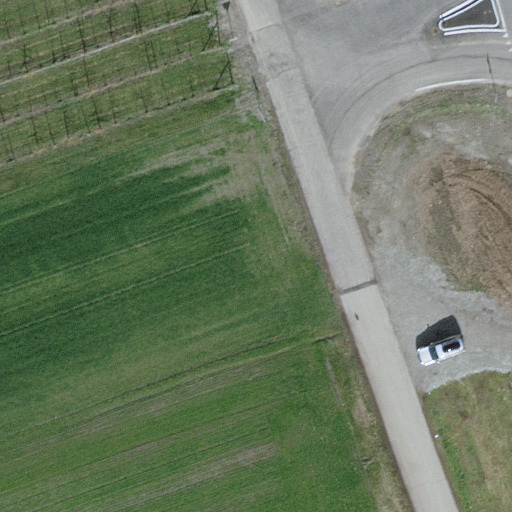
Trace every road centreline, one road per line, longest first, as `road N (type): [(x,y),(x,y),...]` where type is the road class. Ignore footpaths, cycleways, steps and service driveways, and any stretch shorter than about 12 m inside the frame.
road 1 (residential): [(291,78),(290,98),(436,511)]
road 2 (track): [(511,142),(475,110),(411,90),(359,80),(290,98)]
